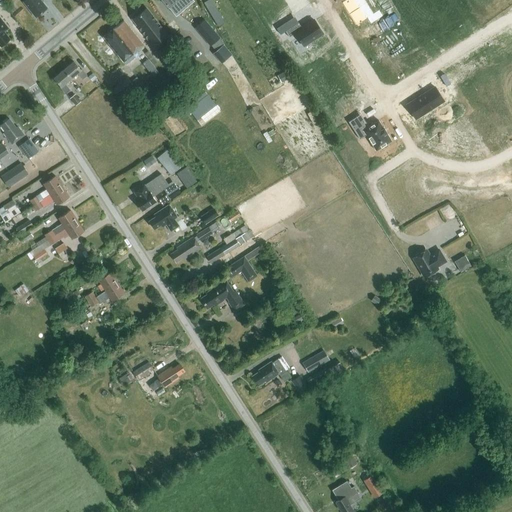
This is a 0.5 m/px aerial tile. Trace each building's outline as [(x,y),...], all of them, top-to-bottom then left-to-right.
[(47,8),(40,0),(24,0),(23,1),(35,17),(47,8)] [(179,9),(187,2),(184,0),(162,0),(168,7),(175,1),(176,3),(175,4),(179,9)] [(217,4),(214,0),(208,0),(205,2),(208,8),(217,4)] [(347,0),(341,4),(348,15),(366,3),(363,0),(347,0)] [(186,24),(201,11),(195,3),(180,16),(186,24)] [(348,15),(355,26),(367,18),(371,24),(383,17),(379,11),(373,14),(366,3),(348,15)] [(225,22),(215,7),(209,11),(218,26),(225,22)] [(167,36),(151,15),(146,8),(132,19),(137,26),(147,39),(154,47),(167,36)] [(0,45),(1,47),(9,39),(4,32),(8,29),(0,18),(0,45)] [(133,54),(140,48),(144,45),(123,20),(103,37),(123,62),(124,61),(126,64),(135,57),(133,54)] [(195,28),(210,46),(220,38),(204,20),(195,28)] [(173,34),(179,29),(173,21),(167,26),(173,34)] [(298,23),(285,31),(289,38),(295,34),(303,46),(322,34),(314,21),(302,29),(298,23)] [(157,62),(144,45),(140,48),(154,64),(157,62)] [(222,45),(213,53),(221,63),(230,55),(222,45)] [(159,75),(148,60),(143,64),(154,79),(159,75)] [(73,61),(63,70),(71,78),(78,73),(83,79),(87,75),(81,69),(80,70),(73,61)] [(291,75),(288,69),(277,75),(281,81),(291,75)] [(64,84),(71,78),(63,70),(53,78),(60,86),(60,87),(65,93),(69,90),(64,84)] [(470,86),(464,90),(475,106),(481,102),(477,96),(479,94),(481,96),(488,92),(477,75),(470,79),(476,88),(473,90),(470,86)] [(123,80),(113,88),(120,96),(133,85),(126,77),(123,80)] [(422,95),(406,105),(415,119),(424,114),(422,111),(429,107),(431,109),(444,101),(435,87),(426,92),(427,93),(423,96),(422,95)] [(74,95),(70,99),(75,105),(80,101),(74,95)] [(188,109),(195,120),(215,106),(207,95),(188,109)] [(12,144),(24,135),(17,126),(16,128),(9,119),(0,125),(5,132),(3,133),(12,144)] [(364,120),(352,127),(359,139),(366,134),(376,150),(391,140),(378,120),(368,126),(364,120)] [(345,133),(341,127),(336,130),(340,136),(345,133)] [(29,139),(20,145),(29,157),(38,151),(29,139)] [(0,158),(9,152),(4,146),(0,148),(0,158)] [(160,155),(156,158),(170,175),(181,166),(168,149),(160,155)] [(144,161),(148,167),(156,162),(152,155),(144,161)] [(8,187),(28,173),(21,163),(1,176),(8,187)] [(197,181),(186,166),(176,173),(187,188),(197,181)] [(152,197),(164,190),(170,199),(180,192),(173,181),(168,184),(162,174),(145,185),(134,191),(139,199),(136,201),(142,211),(156,202),(152,197)] [(46,189),(36,196),(40,201),(62,186),(55,176),(43,184),(46,189)] [(62,186),(40,201),(43,206),(44,207),(53,200),(56,205),(69,197),(62,186)] [(36,196),(29,201),(32,205),(40,201),(36,196)] [(0,209),(3,215),(14,207),(15,207),(10,201),(0,207),(0,209)] [(40,201),(32,205),(36,211),(43,206),(40,201)] [(164,208),(155,214),(156,216),(149,221),(154,228),(161,224),(162,226),(166,224),(171,231),(178,225),(174,219),(177,217),(169,204),(164,208)] [(214,208),(201,217),(205,223),(218,215),(214,208)] [(55,235),(77,221),(70,210),(58,218),(61,224),(51,230),(44,235),(45,237),(30,247),(33,250),(48,241),(48,240),(55,235)] [(237,212),(227,219),(230,223),(240,217),(237,212)] [(20,234),(32,226),(29,220),(16,229),(20,234)] [(47,254),(44,249),(64,236),(65,238),(69,235),(72,239),(84,231),(77,221),(55,235),(48,240),(48,241),(33,250),(30,252),(36,261),(47,254)] [(216,222),(208,227),(212,233),(220,227),(216,222)] [(211,263),(243,243),(254,236),(249,229),(248,230),(245,225),(232,233),(235,239),(207,257),(211,263)] [(200,241),(212,233),(208,227),(196,235),(197,236),(194,238),(193,237),(177,248),(178,250),(171,254),(176,262),(183,257),(184,259),(201,248),(197,242),(200,240),(200,241)] [(33,237),(28,229),(18,236),(23,244),(33,237)] [(58,254),(67,249),(64,243),(54,248),(58,254)] [(258,276),(248,261),(264,250),(260,245),(224,269),(230,279),(241,271),(248,282),(258,276)] [(439,269),(438,267),(447,262),(439,248),(430,254),(427,249),(412,258),(424,278),(439,269)] [(461,272),(471,266),(464,255),(454,261),(461,272)] [(98,280),(100,284),(97,286),(101,291),(104,289),(105,291),(117,282),(110,272),(98,280)] [(207,294),(200,298),(207,308),(214,304),(215,306),(223,300),(223,299),(226,297),(229,301),(228,302),(234,311),(244,304),(235,290),(233,291),(225,279),(211,289),(212,289),(206,293),(207,294)] [(124,293),(117,282),(105,291),(102,293),(106,298),(109,296),(112,301),(124,293)] [(20,297),(28,290),(23,285),(15,291),(20,297)] [(76,291),(65,298),(69,305),(80,298),(76,291)] [(84,297),(88,302),(95,297),(91,292),(84,297)] [(381,300),(375,296),(371,302),(377,306),(381,300)] [(98,302),(95,297),(88,302),(91,307),(98,302)] [(75,321),(89,312),(85,306),(72,315),(75,321)] [(297,324),(307,319),(302,312),(293,317),(297,324)] [(79,324),(82,329),(89,325),(85,320),(79,324)] [(354,358),(359,355),(355,348),(349,351),(354,358)] [(308,372),(327,361),(323,352),(321,352),(303,363),(308,372)] [(259,371),(251,376),(258,386),(265,381),(266,382),(278,374),(283,381),(290,377),(285,370),(287,369),(289,368),(281,356),(271,362),(270,361),(258,370),(259,371)] [(312,387),(343,369),(338,360),(306,378),(312,387)] [(137,381),(153,370),(148,362),(132,373),(137,381)] [(176,377),(183,372),(179,364),(172,369),(171,367),(157,376),(159,379),(162,385),(164,388),(177,379),(176,377)] [(302,393),(308,389),(299,375),(293,380),(302,393)] [(151,379),(136,388),(140,395),(155,386),(151,379)] [(353,462),(347,465),(351,472),(357,468),(353,462)] [(319,476),(323,484),(329,480),(325,473),(319,476)] [(372,476),(366,480),(371,488),(377,484),(372,476)] [(346,481),(332,490),(338,500),(335,502),(341,511),(351,511),(354,511),(350,504),(351,504),(348,498),(358,492),(354,486),(351,488),(346,481)]
